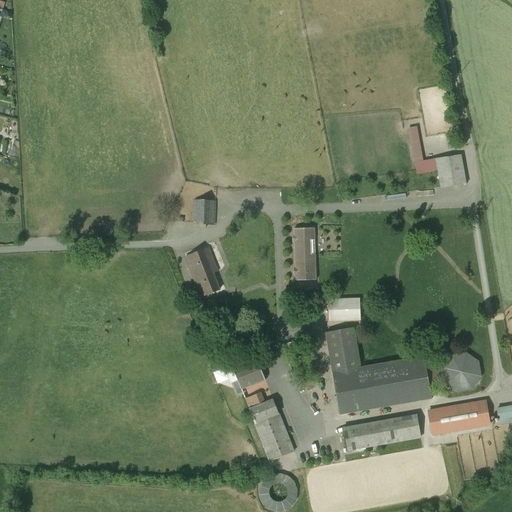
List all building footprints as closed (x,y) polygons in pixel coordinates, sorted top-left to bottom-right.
[(418,171),(438,168),(436,159),(423,161),(418,128),(411,129),(418,171)] [(452,148),(463,145),(458,131),(448,134),(452,148)] [(461,155),(436,159),(438,168),(441,188),(466,184),(461,155)] [(217,200),(194,198),(193,221),(216,222),(217,200)] [(320,225),(296,225),(296,281),(320,281),(320,225)] [(210,249),(186,258),(201,297),(221,290),(214,273),(219,272),(210,249)] [(203,298),(193,301),(198,319),(206,317),(202,305),(205,304),(203,298)] [(361,298),(328,298),(328,319),(360,320),(361,298)] [(357,328),(328,332),(341,415),(433,401),(426,356),(363,365),(357,328)] [(452,391),(487,385),(481,350),(446,356),(452,391)] [(257,359),(233,369),(242,390),(266,380),(257,359)] [(261,393),(246,399),(270,461),(294,452),(273,400),(265,403),(261,393)] [(491,428),(485,401),(427,412),(432,439),(491,428)] [(511,404),(500,407),(503,425),(511,423),(511,404)] [(417,414),(344,427),(348,451),(422,438),(417,414)] [(299,508),(299,474),(265,474),(265,508),(299,508)]
